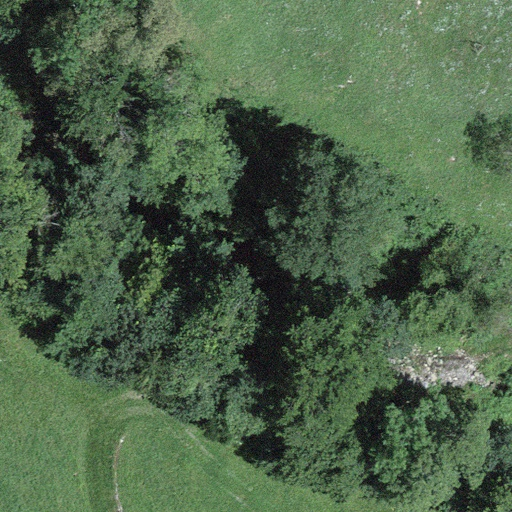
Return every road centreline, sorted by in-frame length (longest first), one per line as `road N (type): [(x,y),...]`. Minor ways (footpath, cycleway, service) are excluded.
road 1 (track): [(107,511),(94,465),(105,421),(127,406),(151,404),(173,415),(208,478),(239,511)]
road 2 (track): [(462,511),(445,464),(453,380),(473,347),(511,336)]
